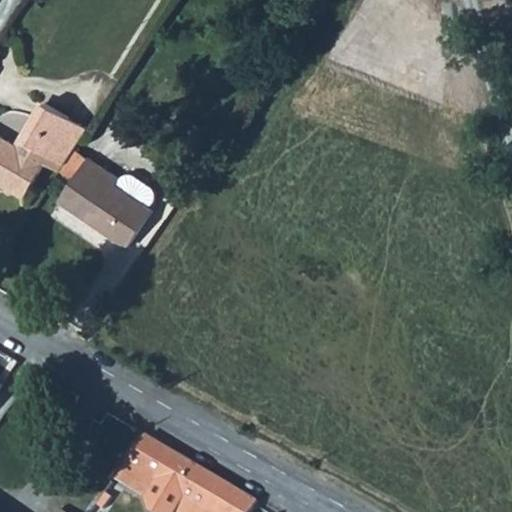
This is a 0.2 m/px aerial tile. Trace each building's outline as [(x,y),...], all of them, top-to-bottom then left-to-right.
[(42,98),(33,114),(57,128),(65,112),(42,98)] [(57,128),(33,114),(13,148),(0,139),(0,186),(21,197),(40,163),(56,172),(87,125),(65,112),(57,128)] [(88,156),(59,199),(128,245),(151,210),(148,206),(113,184),(117,176),(88,156)] [(117,176),(113,184),(148,206),(151,200),(152,194),(150,187),(132,175),(117,176)] [(146,428),(118,475),(147,493),(150,507),(158,511),(168,511),(176,510),(179,511),(202,511),(225,475),(146,428)] [(250,511),(260,496),(225,475),(202,511),(250,511)]
